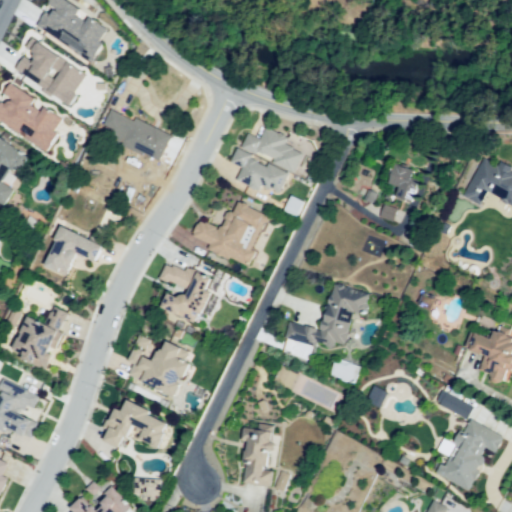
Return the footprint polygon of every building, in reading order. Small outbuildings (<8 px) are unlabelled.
[(64,0),(48,0),(47,3),(53,8),(49,14),(44,11),(34,25),(90,62),(102,43),(98,41),(106,29),(88,16),(84,21),(74,14),(77,9),(64,0)] [(35,30),(14,61),(69,97),(89,67),(35,30)] [(11,71),(0,87),(0,114),(44,144),(67,109),(11,71)] [(107,113),(167,138),(159,160),(123,145),(128,131),(116,126),(114,130),(102,125),(107,113)] [(259,138),(266,128),(285,137),(282,143),(298,152),(290,170),(272,163),(275,157),(258,150),(256,155),(241,147),(246,134),(259,138)] [(0,136),(28,156),(22,165),(16,160),(3,180),(16,189),(4,206),(0,203),(0,136)] [(236,150),(250,157),(248,160),(263,169),(265,164),(286,174),(276,192),(263,184),(259,192),(236,180),(241,167),(230,162),(236,150)] [(460,198),(485,152),(511,166),(511,201),(486,188),(476,206),(460,198)] [(391,160),(377,192),(410,206),(420,183),(406,177),(410,168),(391,160)] [(290,197),(283,212),(294,217),(301,202),(290,197)] [(265,217),(250,246),(257,250),(248,267),(195,238),(202,224),(218,233),(235,201),(265,217)] [(380,218),(391,223),(397,209),(386,205),(380,218)] [(52,263),(68,226),(108,243),(100,261),(89,256),(81,276),(52,263)] [(167,262),(207,280),(203,290),(209,293),(195,324),(158,308),(164,293),(181,301),(186,289),(161,277),(167,262)] [(283,338),(345,354),(356,313),(366,315),(372,291),(336,281),(323,328),(288,318),(283,338)] [(20,310),(12,306),(6,321),(14,324),(20,310)] [(72,313),(49,364),(19,349),(33,318),(49,325),(57,306),(72,313)] [(470,335),(490,342),(494,332),(511,338),(511,358),(502,387),(474,377),(481,355),(465,350),(470,335)] [(141,335),(130,360),(138,364),(134,374),(179,394),(193,360),(181,355),(185,346),(169,339),(166,346),(141,335)] [(4,378),(42,398),(37,409),(28,405),(24,411),(39,419),(29,438),(0,425),(0,404),(2,406),(11,388),(1,383),(4,378)] [(365,401),(379,408),(387,391),(373,385),(365,401)] [(435,403),(467,418),(473,405),(440,390),(435,403)] [(105,438),(111,428),(106,426),(111,413),(116,417),(121,409),(126,411),(131,401),(155,411),(153,415),(172,422),(161,445),(146,437),(149,429),(138,425),(125,445),(105,438)] [(271,421),(265,469),(272,470),(271,484),(242,481),(249,418),(271,421)] [(501,439),(468,419),(436,471),(470,491),(482,472),(471,465),(482,447),(492,453),(501,439)] [(9,466),(0,460),(0,491),(5,494),(12,481),(3,477),(9,466)] [(135,477),(164,477),(164,493),(157,493),(157,500),(146,500),(146,492),(135,492),(135,477)] [(137,507),(131,511),(77,511),(74,508),(88,496),(98,508),(121,488),(137,507)] [(431,502),(426,511),(442,511),(444,509),(431,502)]
